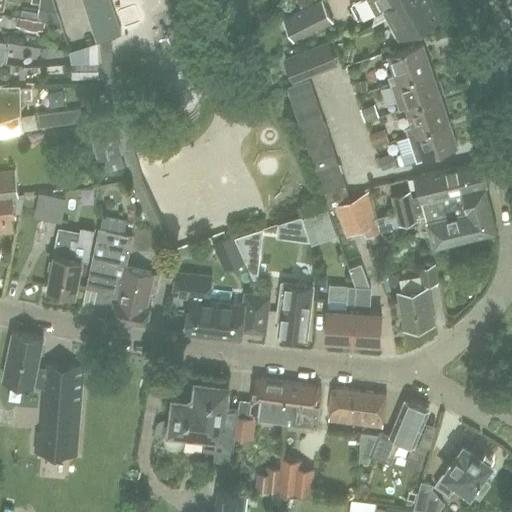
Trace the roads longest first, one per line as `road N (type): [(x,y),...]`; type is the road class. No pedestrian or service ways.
road 1 (residential): [(410,374),(198,351),(0,313)]
road 2 (residential): [(511,208),(459,0)]
road 3 (residential): [(410,374),(481,323),(511,275)]
